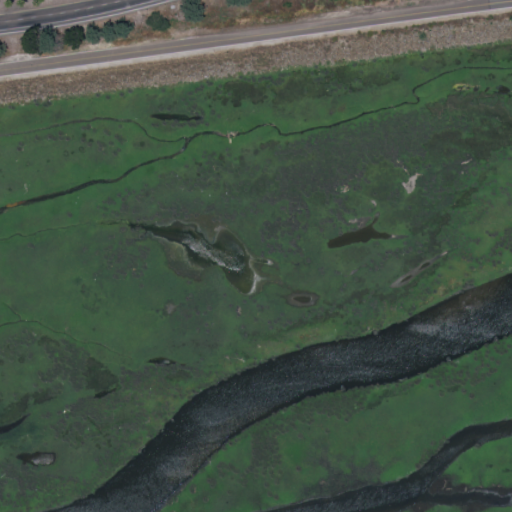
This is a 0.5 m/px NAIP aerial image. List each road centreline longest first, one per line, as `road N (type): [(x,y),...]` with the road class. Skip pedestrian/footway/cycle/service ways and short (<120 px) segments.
road 1 (residential): [(0,71),(511,2)]
road 2 (primary): [(0,23),(125,0)]
